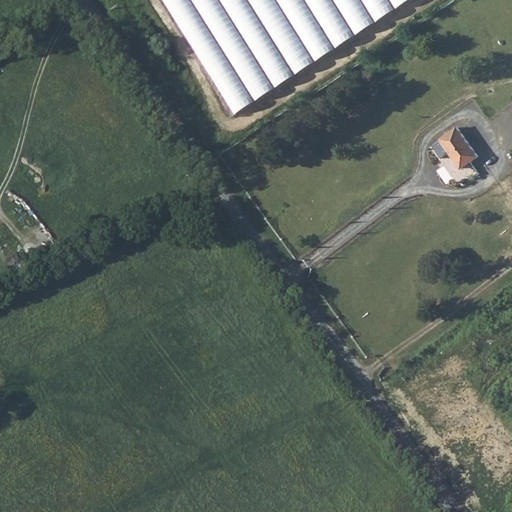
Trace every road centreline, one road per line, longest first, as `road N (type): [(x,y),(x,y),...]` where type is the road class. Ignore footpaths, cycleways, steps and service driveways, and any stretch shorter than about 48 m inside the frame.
road 1 (unclassified): [(76,0),(452,511)]
road 2 (track): [(198,165),(449,0)]
road 3 (unknown): [(283,281),(432,182)]
